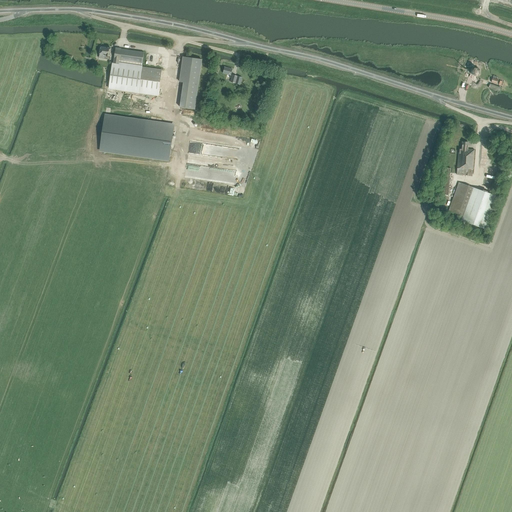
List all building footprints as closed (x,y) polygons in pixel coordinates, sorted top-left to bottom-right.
[(105,59),(109,60),(110,56),(111,48),(101,47),(100,55),(105,56),(106,56),(105,59)] [(110,76),(109,88),(158,95),(162,70),(119,63),(119,60),(142,63),(144,52),(121,49),(121,48),(116,48),(114,63),(112,62),(110,76)] [(184,57),(180,82),(183,82),(179,107),(195,109),(202,60),(184,57)] [(223,73),(231,75),(232,69),(225,67),(223,73)] [(471,73),(470,73),(471,73),(473,76),(474,76),(476,76),(476,77),(477,77),(477,76),(479,74),(480,74),(480,73),(480,71),(480,70),(478,68),(478,67),(477,67),(474,67),(471,69),(471,70),(471,73)] [(501,88),(490,84),(488,89),(499,92),(501,88)] [(119,117),(105,115),(100,150),(169,160),(174,125),(119,117)] [(457,175),(467,175),(467,176),(472,176),(473,170),(473,169),(475,150),(468,149),(468,142),(462,142),(462,148),(459,148),(457,168),(457,175)] [(462,221),(486,229),(498,196),(487,192),(459,182),(449,211),(463,216),(462,221)]
